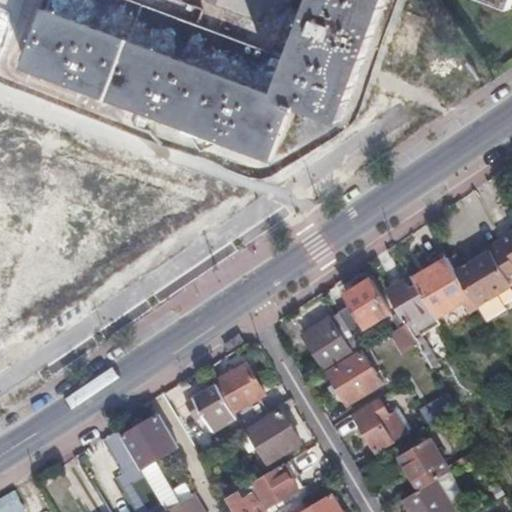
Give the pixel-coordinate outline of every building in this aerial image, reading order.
[(51,0),(27,66),(274,158),(295,101),(344,119),(388,0),(295,0),(293,7),(311,14),(294,60),(198,24),(204,9),(178,0),(51,0)] [(511,0),(488,0),(511,9),(511,5),(511,0)] [(502,239),(511,256),(511,231),(510,228),(499,234),(502,239)] [(456,252),(449,256),(473,297),(479,306),(511,286),(511,256),(502,239),(489,247),(492,250),(476,260),(464,267),(456,252)] [(474,256),(476,260),(492,250),(489,247),(474,256)] [(449,256),(414,277),(417,282),(439,318),(473,297),(449,256)] [(340,312),(354,335),(393,311),(372,278),(347,294),(353,304),(340,312)] [(420,345),(434,367),(440,364),(422,335),(442,324),(439,318),(417,282),(411,285),(408,281),(389,293),(401,312),(407,323),(420,345)] [(340,312),(332,317),(355,354),(363,349),(354,335),(340,312)] [(407,323),(401,312),(393,317),(399,327),(407,323)] [(331,315),(302,333),(326,372),(355,354),(332,317),(331,315)] [(384,384),(363,350),(328,371),(349,405),(384,384)] [(217,382),(218,383),(235,412),(269,392),(251,362),(217,382)] [(235,412),(218,383),(196,396),(217,431),(239,418),(235,412)] [(421,409),(431,425),(458,409),(448,392),(421,409)] [(355,414),(378,452),(395,441),(382,420),(391,414),(381,398),(355,414)] [(303,443),(283,409),(250,429),(263,450),(271,463),(303,443)] [(391,414),(382,420),(395,441),(410,433),(396,411),(391,414)] [(168,510),(194,495),(186,482),(175,489),(157,460),(179,447),(160,414),(124,436),(143,468),(168,510)] [(204,425),(190,433),(202,454),(216,446),(204,425)] [(250,429),(241,435),(254,456),(263,450),(250,429)] [(453,471),(432,437),(401,456),(421,490),(438,479),(453,471)] [(242,490),(228,498),(236,511),(263,511),(301,490),(285,463),(242,490)] [(458,511),(438,479),(421,490),(405,499),(412,511),(458,511)] [(242,490),(237,481),(223,489),(228,498),(242,490)] [(168,510),(169,511),(208,511),(197,493),(194,495),(168,510)] [(345,511),(333,493),(301,511),(345,511)]
